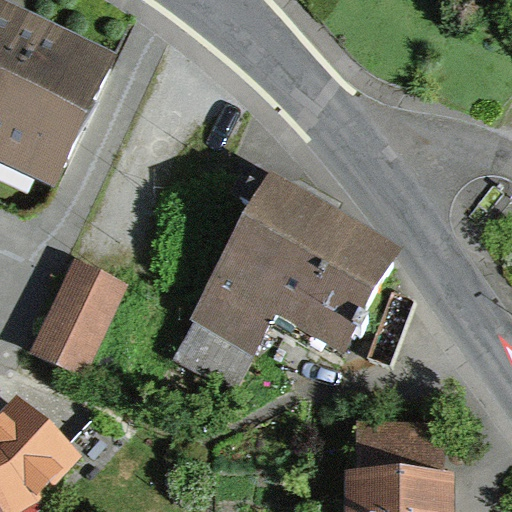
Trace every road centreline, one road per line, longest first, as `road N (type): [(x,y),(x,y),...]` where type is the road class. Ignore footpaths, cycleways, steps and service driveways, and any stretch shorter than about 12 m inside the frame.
road 1 (tertiary): [(372,176),(294,79),(204,0)]
road 2 (tertiary): [(511,367),(372,176)]
road 3 (residential): [(372,176),(445,153),(511,163)]
